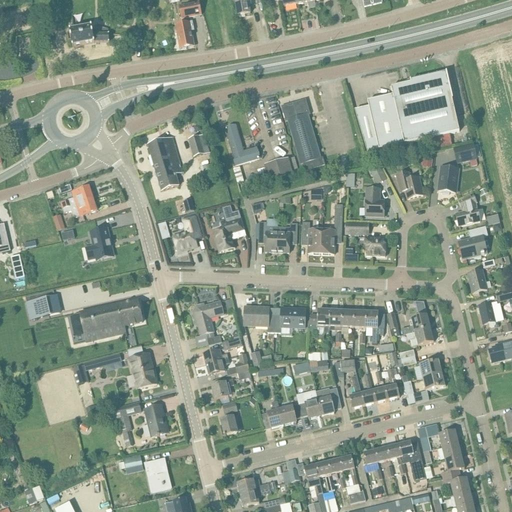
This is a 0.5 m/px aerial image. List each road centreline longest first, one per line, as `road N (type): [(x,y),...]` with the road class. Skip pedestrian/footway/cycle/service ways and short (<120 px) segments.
road 1 (unclassified): [(0,98),(77,76),(352,29),(457,0)]
road 2 (unclassified): [(103,158),(132,126),(191,101),(511,27)]
road 3 (primary): [(195,78),(511,7)]
road 4 (residential): [(206,469),(477,402)]
road 5 (residential): [(401,286),(158,277)]
road 6 (tertiary): [(206,469),(158,277)]
road 7 (unclassified): [(445,293),(451,273),(437,217),(426,215),(402,226),(401,286)]
road 8 (tertiary): [(158,277),(125,175),(103,158)]
